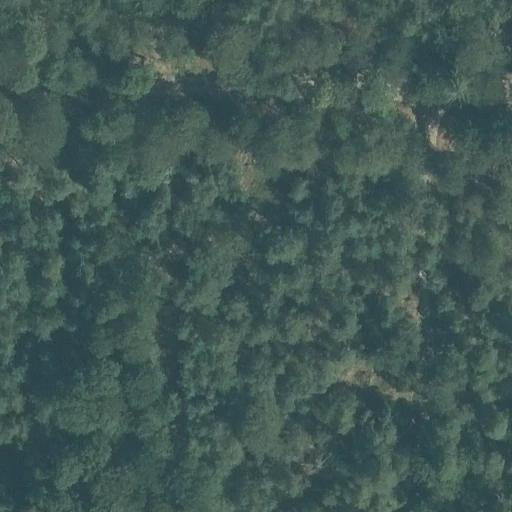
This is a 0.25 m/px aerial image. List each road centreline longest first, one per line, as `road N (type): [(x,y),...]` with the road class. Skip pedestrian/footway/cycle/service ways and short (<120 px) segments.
road 1 (track): [(511,96),(0,78)]
road 2 (track): [(407,511),(428,411),(431,351),(420,259),(429,93)]
